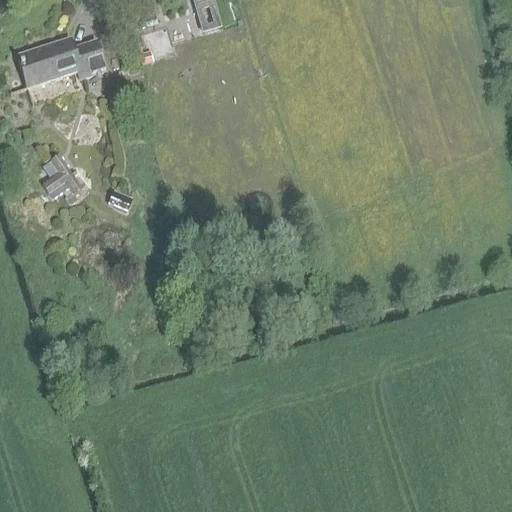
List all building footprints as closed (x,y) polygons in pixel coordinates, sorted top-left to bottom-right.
[(192,0),(203,35),(219,30),(210,0),(192,0)] [(72,54),(69,43),(19,59),(30,92),(76,77),(79,85),(105,76),(95,47),(72,54)] [(141,69),(153,66),(150,54),(137,58),(141,69)] [(144,81),(139,69),(126,73),(131,85),(144,81)] [(129,103),(124,89),(106,95),(111,109),(129,103)] [(71,177),(58,158),(41,170),(49,182),(40,188),(52,205),(63,197),(70,208),(76,203),(73,198),(85,190),(74,175),(71,177)] [(131,202),(112,194),(106,208),(126,216),(131,202)]
